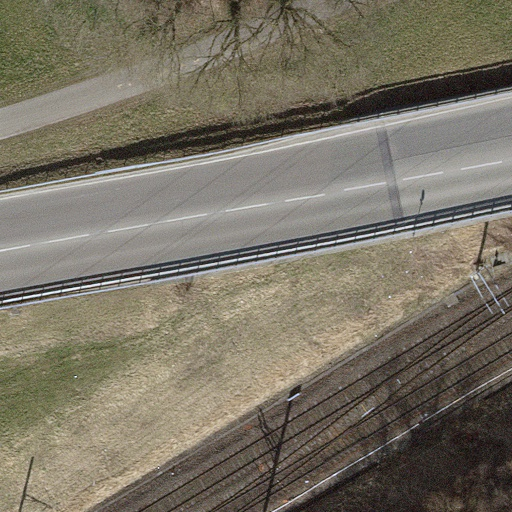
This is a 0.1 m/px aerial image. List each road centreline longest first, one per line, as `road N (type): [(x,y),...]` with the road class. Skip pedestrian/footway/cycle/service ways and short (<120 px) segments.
road 1 (primary): [(0,255),(406,180)]
road 2 (track): [(331,0),(0,128)]
